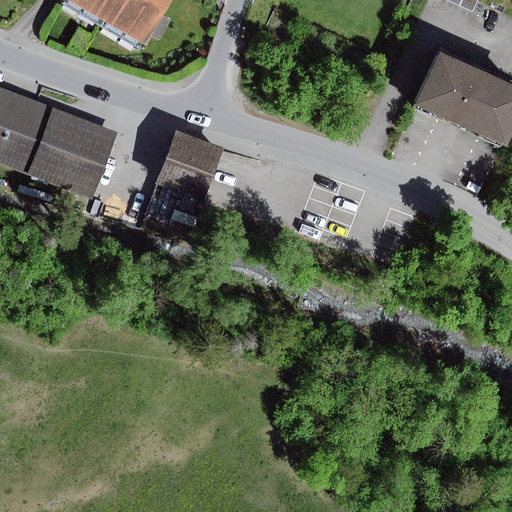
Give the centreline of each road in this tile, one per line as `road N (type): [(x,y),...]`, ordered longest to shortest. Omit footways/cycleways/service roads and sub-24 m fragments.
road 1 (residential): [(200,112),(387,169),(511,233)]
road 2 (residential): [(0,54),(200,112)]
